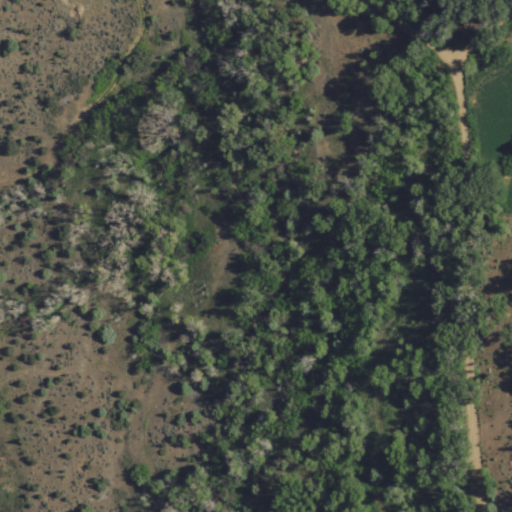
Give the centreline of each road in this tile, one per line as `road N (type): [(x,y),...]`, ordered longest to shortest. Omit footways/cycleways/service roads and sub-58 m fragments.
road 1 (residential): [(474,511),(444,371),(428,90),(413,32)]
road 2 (residential): [(413,32),(0,127)]
